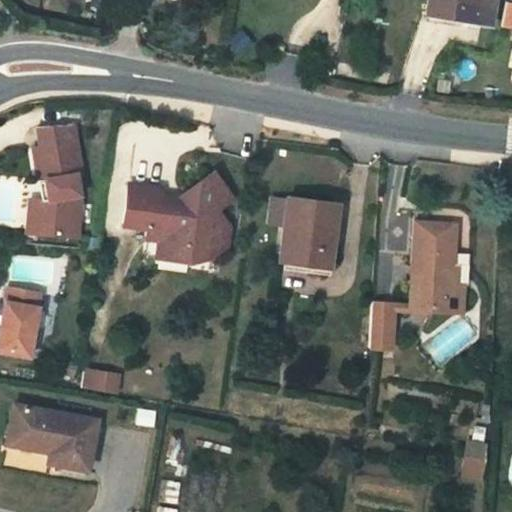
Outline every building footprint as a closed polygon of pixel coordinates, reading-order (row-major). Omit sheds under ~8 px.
[(481,0),(430,0),(431,0),(480,9),(481,0)] [(73,105),(42,112),(47,131),(40,132),(47,165),(53,163),(59,182),(52,182),(48,215),(86,221),(91,186),(73,105)] [(53,163),(47,165),(52,182),(59,182),(53,163)] [(220,217),(210,199),(222,191),(214,165),(192,168),(189,189),(166,184),(166,177),(140,172),(134,210),(156,214),(157,226),(182,230),(186,250),(202,252),(220,230),(220,217)] [(326,233),(338,233),(343,199),(275,188),(271,218),(287,221),(283,253),(323,259),(326,233)] [(453,280),(461,220),(417,212),(404,301),(457,311),(461,284),(453,280)] [(43,282),(10,278),(2,341),(35,345),(43,282)] [(78,385),(117,393),(120,373),(82,365),(78,385)] [(57,406),(14,398),(8,437),(51,445),(49,456),(90,463),(98,414),(57,406)] [(471,431),(439,424),(434,448),(467,454),(471,431)]
